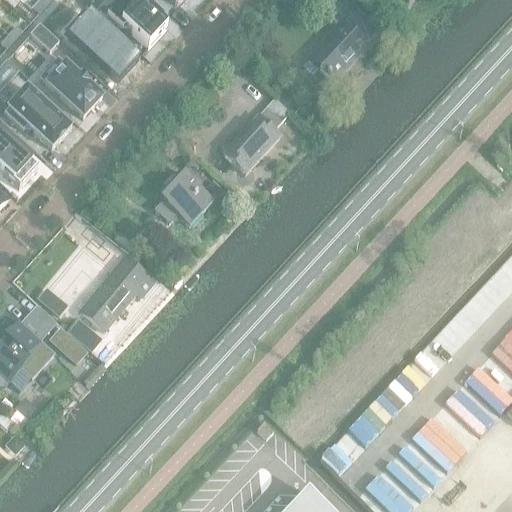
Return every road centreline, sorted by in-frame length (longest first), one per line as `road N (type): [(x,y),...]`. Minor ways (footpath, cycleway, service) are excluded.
road 1 (primary): [(81,511),(511,48)]
road 2 (residential): [(0,267),(244,0)]
